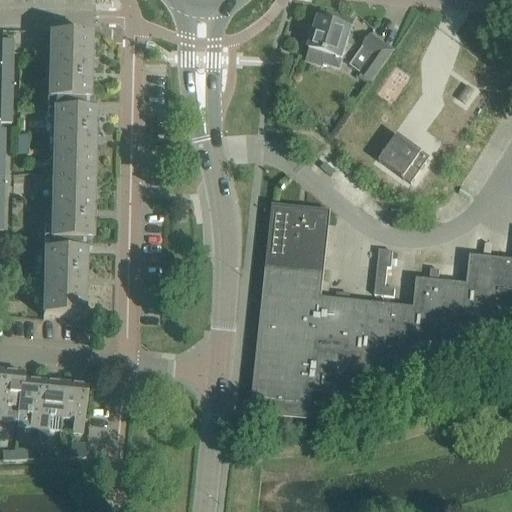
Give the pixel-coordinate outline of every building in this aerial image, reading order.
[(309,51),(310,51),(306,64),(324,69),(325,67),(339,71),(354,22),(327,14),(324,22),(318,21),(313,36),(308,35),(304,47),(310,49),(309,51)] [(88,155),(89,120),(89,113),(83,113),(84,61),(90,61),(91,37),(50,36),(48,103),(54,103),(51,252),(45,252),(43,318),(84,319),(85,295),(79,295),(80,244),(86,244),(87,202),(93,202),(94,155),(88,155)] [(392,45),(387,41),(383,46),(370,36),(362,48),(373,56),(359,76),(370,84),(393,52),(389,50),(392,45)] [(14,50),(14,40),(1,40),(1,49),(14,50)] [(14,59),(14,55),(14,50),(1,49),(1,59),(14,59)] [(13,69),(14,59),(1,59),(1,68),(13,69)] [(13,78),(13,69),(1,68),(1,77),(13,78)] [(13,87),(13,78),(1,77),(0,87),(13,87)] [(13,97),(13,87),(0,87),(0,96),(13,97)] [(12,106),(13,97),(0,96),(0,106),(12,106)] [(301,101),(294,109),(302,117),(310,109),(301,101)] [(0,114),(12,115),(12,106),(0,106),(0,107),(0,114)] [(0,114),(0,123),(12,124),(12,115),(0,114)] [(431,160),(399,137),(380,164),(412,186),(431,160)] [(313,144),(301,142),(300,151),(312,152),(313,144)] [(416,314),(318,304),(327,218),(275,212),(254,414),(305,419),(309,390),(410,401),(413,373),(464,378),(467,349),(511,354),(511,266),(473,262),(470,291),(420,285),(416,314)] [(379,252),(377,270),(387,271),(391,271),(392,254),(379,252)] [(375,289),(374,298),(394,300),(395,291),(389,291),(385,290),(375,289)] [(0,382),(0,420),(6,421),(17,422),(17,428),(23,375),(1,373),(0,382)] [(39,431),(43,383),(23,381),(23,375),(17,428),(29,430),(39,431)] [(39,431),(49,432),(50,418),(62,420),(65,385),(43,383),(39,431)] [(62,420),(74,421),(73,434),(82,435),(87,388),(65,385),(62,420)] [(70,460),(85,459),(87,445),(71,445),(70,460)] [(27,452),(15,453),(15,462),(27,461),(27,452)] [(3,463),(15,462),(15,453),(2,454),(3,463)]
